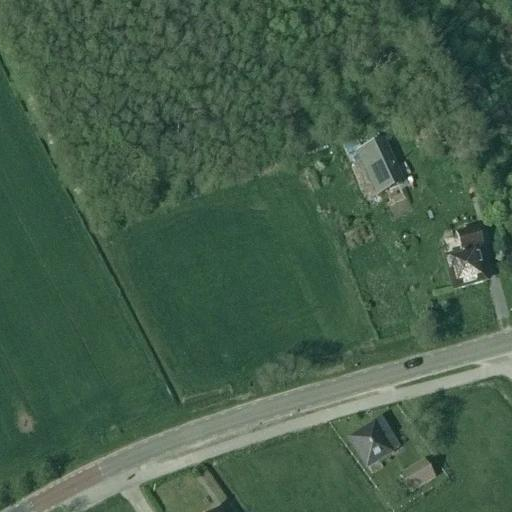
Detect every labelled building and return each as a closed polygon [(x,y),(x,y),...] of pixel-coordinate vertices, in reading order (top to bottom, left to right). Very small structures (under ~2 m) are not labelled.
[(400,185),(381,143),(356,154),(376,197),(400,185)] [(474,180),(465,183),(469,197),(479,195),(474,180)] [(481,250),(476,231),(456,236),(462,255),(444,260),(453,292),(485,284),(476,252),(481,250)] [(376,426),(373,428),(350,442),(366,469),(398,450),(380,420),(375,424),(376,426)] [(423,464),(399,478),(409,494),(433,480),(423,464)]
